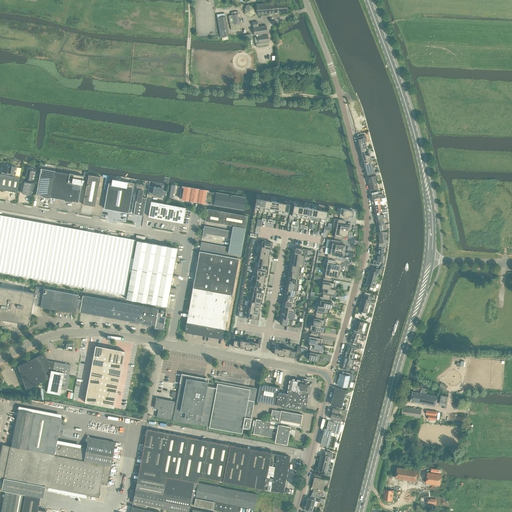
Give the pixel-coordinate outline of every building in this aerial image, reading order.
[(257,14),(287,12),(286,2),(256,4),(257,14)] [(244,8),(245,14),(250,17),(255,13),(254,7),(249,5),(244,8)] [(240,29),(239,24),(237,11),(231,12),(231,15),(228,16),(231,29),(234,29),(234,30),(240,29)] [(220,37),(228,36),(225,13),(217,14),(220,37)] [(254,35),(267,33),(265,25),(257,27),(257,21),(252,22),(254,35)] [(255,43),(256,43),(256,47),(268,45),(268,41),(267,35),(257,36),(257,37),(254,37),(255,43)] [(361,150),(367,148),(366,143),(367,142),(365,135),(357,137),(359,137),(360,141),(358,142),(361,150)] [(364,163),(372,160),(371,158),(370,153),(369,154),(367,148),(361,150),(362,155),(363,155),(365,162),(364,162),(364,163)] [(372,160),(364,163),(366,171),(367,170),(368,175),(375,173),(375,172),(373,166),(372,166),(371,161),(372,161),(372,160)] [(1,174),(20,177),(22,168),(17,167),(12,166),(13,164),(7,163),(7,165),(3,164),(1,174)] [(28,176),(27,182),(33,183),(35,171),(35,168),(33,168),(30,167),(29,167),(28,168),(27,168),(27,169),(26,176),(28,176)] [(50,198),(55,171),(41,168),(36,195),(42,196),(42,197),(50,198)] [(55,171),(50,198),(64,200),(64,201),(72,203),(72,202),(78,203),(83,176),(55,171)] [(1,174),(0,173),(0,189),(17,192),(20,177),(1,174)] [(88,175),(83,204),(95,207),(101,177),(88,175)] [(369,184),(376,182),(375,176),(367,177),(369,184)] [(108,183),(104,208),(128,213),(134,183),(128,182),(112,179),(111,183),(108,183)] [(33,183),(27,182),(24,182),(22,193),(31,195),(33,183)] [(371,193),(378,191),(376,182),(369,184),(370,190),(371,193)] [(142,197),(142,195),(143,195),(145,185),(137,184),(135,193),(136,194),(135,196),(136,197),(133,214),(143,215),(146,198),(142,197)] [(150,187),(149,195),(149,193),(155,194),(155,196),(162,197),(162,195),(166,196),(166,191),(163,190),(163,188),(154,186),(154,187),(150,187)] [(182,186),(180,198),(206,203),(206,202),(208,191),(208,190),(182,186)] [(206,202),(206,203),(214,204),(243,210),(244,208),(244,207),(245,197),(216,192),(215,192),(214,192),(213,192),(212,192),(211,192),(210,191),(209,191),(208,190),(208,191),(206,202)] [(183,223),(186,207),(151,201),(148,216),(183,223)] [(205,221),(245,228),(247,216),(207,208),(206,215),(205,221)] [(346,209),(341,208),(339,217),(348,219),(348,216),(352,216),(353,211),(350,210),(350,209),(346,208),(346,209)] [(0,214),(0,271),(124,294),(128,272),(131,258),(134,239),(125,238),(124,237),(118,236),(117,236),(100,233),(96,232),(59,225),(55,225),(24,219),(23,219),(14,217),(12,217),(0,214)] [(345,221),(334,219),(332,228),(336,229),(336,228),(349,231),(350,225),(345,224),(345,221)] [(336,228),(336,229),(334,238),(342,239),(343,236),(347,236),(347,235),(348,235),(349,232),(349,231),(336,228)] [(385,232),(378,232),(379,243),(385,243),(385,244),(387,244),(388,244),(388,240),(386,240),(385,236),(385,232)] [(330,239),(328,248),(344,251),(345,245),(340,244),(341,241),(330,239)] [(131,272),(126,299),(165,306),(176,248),(137,240),(133,258),(131,258),(128,272),(131,272)] [(256,252),(255,257),(269,260),(269,259),(268,259),(270,248),(272,248),(257,245),(257,250),(256,250),(256,252)] [(295,249),(294,253),(304,255),(306,255),(307,249),(305,248),(302,248),(298,247),(295,247),(295,249)] [(328,248),(327,257),(336,259),(337,256),(342,257),(342,255),(344,255),(344,252),(344,251),(328,248)] [(224,288),(229,257),(200,251),(199,257),(195,275),(195,277),(194,283),(224,288)] [(374,260),(373,264),(376,265),(379,266),(382,266),(383,263),(382,263),(382,262),(383,256),(377,255),(376,261),(374,260)] [(193,287),(189,308),(187,320),(186,323),(225,329),(226,329),(239,259),(229,257),(224,288),(194,283),(193,287)] [(327,260),(326,269),(339,271),(340,266),(335,265),(336,261),(327,260)] [(291,269),(291,271),(302,273),(300,272),(301,267),(302,267),(292,265),(291,269)] [(251,285),(250,291),(264,293),(265,288),(264,288),(263,288),(265,274),(267,274),(267,275),(268,270),(254,267),(253,273),(252,272),(252,278),(251,278),(251,280),(250,285),(251,285)] [(370,271),(366,285),(369,286),(368,290),(373,291),(374,287),(378,273),(380,273),(381,270),(380,270),(372,268),(372,271),(370,271)] [(324,278),(331,279),(332,276),(337,277),(337,275),(339,275),(339,271),(326,269),(324,278)] [(321,287),(321,288),(328,289),(328,288),(334,289),(335,283),(333,283),(331,282),(332,279),(331,279),(324,278),(323,277),(321,286),(321,287)] [(0,286),(0,319),(29,325),(32,305),(40,307),(76,313),(76,310),(78,299),(79,294),(44,288),(36,287),(35,293),(0,286)] [(321,288),(320,293),(323,294),(322,297),(329,298),(330,295),(331,295),(334,296),(335,291),(336,289),(334,289),(328,288),(328,289),(321,288)] [(92,314),(95,297),(83,295),(80,312),(81,312),(92,314)] [(362,298),(359,311),(361,311),(360,314),(366,316),(366,313),(367,313),(370,300),(372,301),(373,297),(365,295),(364,299),(362,298)] [(319,305),(324,306),(324,308),(329,308),(329,309),(331,309),(331,308),(332,302),(329,301),(329,298),(322,297),(320,296),(319,300),(320,300),(319,305)] [(105,316),(108,300),(95,297),(92,314),(105,316)] [(117,319),(120,302),(108,300),(105,316),(117,319)] [(259,309),(260,303),(261,303),(247,300),(246,305),(246,306),(259,309)] [(130,321),(133,304),(120,302),(117,319),(130,321)] [(133,304),(130,321),(142,323),(155,326),(156,318),(158,309),(145,307),(133,304)] [(316,312),(315,315),(322,316),(323,313),(328,314),(329,309),(329,308),(324,308),(324,306),(319,305),(317,305),(317,307),(316,307),(316,312)] [(246,307),(245,312),(259,315),(258,314),(259,309),(246,306),(246,307)] [(156,318),(165,320),(166,311),(161,310),(161,313),(158,312),(158,309),(156,318)] [(312,325),(324,327),(325,320),(323,320),(322,320),(322,316),(315,315),(315,318),(314,318),(312,325)] [(156,318),(155,326),(155,328),(163,329),(165,320),(156,318)] [(281,322),(281,324),(287,325),(292,326),(293,320),(282,318),(281,322)] [(359,334),(361,334),(362,330),(364,323),(356,321),(353,329),(359,331),(359,334)] [(186,323),(185,332),(222,339),(224,331),(225,329),(186,323)] [(310,324),(309,330),(311,330),(311,333),(318,335),(319,332),(320,332),(322,332),(324,332),(325,327),(324,327),(312,325),(310,324)] [(308,341),(308,343),(310,344),(310,343),(315,344),(315,343),(321,344),(322,339),(319,338),(317,338),(318,335),(311,333),(310,333),(309,336),(308,341)] [(234,340),(233,347),(239,348),(239,346),(245,347),(245,349),(251,350),(251,349),(257,350),(257,347),(259,347),(259,348),(261,339),(257,339),(258,339),(258,343),(252,342),(251,344),(249,343),(249,342),(240,340),(240,341),(234,340),(235,335),(237,335),(233,334),(232,340),(234,340)] [(349,342),(349,343),(357,346),(358,342),(357,342),(358,339),(351,337),(349,342)] [(289,357),(295,358),(296,354),(299,354),(299,355),(300,355),(301,346),(297,346),(296,351),(291,350),(291,349),(282,347),(282,349),(279,348),(279,347),(274,346),(275,342),(272,341),(270,349),(272,350),(272,352),(277,353),(277,355),(284,356),(284,354),(289,355),(289,357)] [(310,344),(309,349),(310,349),(310,352),(317,354),(318,351),(319,351),(321,351),(322,347),(323,344),(321,344),(315,343),(315,344),(310,343),(310,344)] [(346,351),(353,353),(354,349),(356,350),(357,347),(348,344),(346,351)] [(110,348),(95,345),(84,402),(99,405),(110,348)] [(124,351),(110,348),(99,405),(113,408),(124,351)] [(308,352),(307,359),(308,359),(308,360),(316,361),(319,362),(321,354),(317,354),(310,352),(308,352)] [(71,365),(55,362),(48,360),(44,353),(17,366),(26,389),(49,378),(45,371),(50,372),(46,392),(60,394),(61,389),(66,390),(71,365)] [(349,367),(350,364),(343,362),(342,367),(341,369),(349,372),(350,368),(349,367)] [(340,374),(339,379),(351,381),(352,374),(346,372),(345,375),(340,374)] [(158,409),(157,417),(170,419),(173,419),(173,420),(199,425),(200,425),(209,426),(217,387),(207,385),(209,379),(182,373),(181,376),(176,402),(173,401),(156,398),(154,408),(158,409)] [(278,392),(276,405),(285,406),(305,410),(307,397),(309,398),(312,381),(289,377),(286,393),(278,392)] [(339,379),(338,385),(349,387),(351,381),(339,379)] [(217,383),(217,387),(209,426),(209,427),(242,433),(243,427),(249,428),(254,401),(253,401),(255,389),(224,383),(224,384),(217,383)] [(276,405),(278,392),(279,387),(260,383),(257,401),(276,405)] [(420,403),(435,406),(437,397),(440,398),(440,403),(447,404),(448,396),(437,394),(437,396),(426,394),(426,392),(427,392),(427,391),(426,391),(427,388),(422,387),(421,393),(413,391),(411,401),(416,402),(416,403),(419,404),(420,403)] [(331,404),(340,407),(344,408),(346,401),(342,400),(344,390),(335,388),(331,404)] [(456,401),(453,404),(454,409),(459,410),(462,406),(460,402),(456,401)] [(421,418),(422,409),(402,407),(401,416),(421,418)] [(2,444),(0,456),(0,477),(4,478),(45,486),(86,494),(86,495),(99,498),(100,493),(99,493),(101,482),(107,483),(111,466),(115,442),(88,437),(86,449),(57,443),(57,439),(58,436),(48,434),(52,416),(40,413),(33,412),(18,409),(11,446),(2,444)] [(300,427),(302,415),(281,410),(280,411),(272,410),(269,422),(256,419),(253,433),(275,438),(274,442),(286,444),(289,429),(295,430),(295,426),(300,427)] [(427,410),(426,415),(429,415),(428,419),(435,420),(437,411),(427,410)] [(327,446),(331,432),(338,434),(339,432),(341,423),(341,421),(333,419),(333,422),(328,420),(326,429),(324,429),(321,444),(327,446)] [(177,440),(178,435),(147,429),(137,476),(165,482),(166,476),(159,475),(166,438),(177,440)] [(180,479),(188,437),(178,435),(177,440),(166,438),(159,475),(166,476),(170,477),(180,479)] [(223,481),(230,445),(188,437),(180,479),(170,477),(163,508),(179,511),(187,511),(190,503),(194,504),(198,483),(199,477),(223,481)] [(264,489),(266,480),(267,471),(269,462),(270,457),(271,453),(230,445),(223,481),(264,489)] [(331,457),(332,453),(324,451),(322,455),(321,455),(318,468),(325,470),(329,457),(331,457)] [(270,457),(269,462),(288,466),(290,456),(278,454),(277,459),(270,457)] [(286,475),(288,466),(269,462),(267,471),(286,475)] [(396,478),(416,481),(418,470),(397,467),(396,478)] [(285,484),(286,475),(267,471),(266,480),(285,484)] [(427,472),(426,483),(440,485),(442,474),(427,472)] [(163,508),(170,477),(166,476),(165,482),(137,476),(133,502),(163,508)] [(4,478),(1,490),(5,491),(40,497),(43,498),(45,486),(4,478)] [(312,492),(311,495),(312,496),(318,497),(319,494),(317,494),(318,490),(319,489),(322,490),(325,480),(314,478),(312,487),(314,488),(313,493),(312,492)] [(283,493),(285,484),(266,480),(264,489),(283,493)] [(198,483),(194,504),(193,505),(229,511),(237,511),(239,506),(254,509),(257,494),(198,483)] [(393,500),(394,490),(384,489),(383,499),(393,500)] [(5,491),(0,511),(45,511),(46,511),(40,509),(38,509),(40,497),(5,491)] [(308,498),(304,509),(313,511),(314,511),(315,509),(316,508),(315,506),(314,506),(313,505),(315,501),(319,502),(320,498),(318,497),(312,496),(311,495),(310,495),(309,498),(308,498)]
